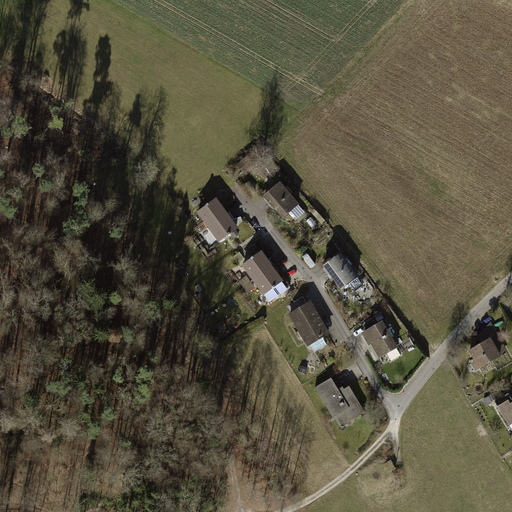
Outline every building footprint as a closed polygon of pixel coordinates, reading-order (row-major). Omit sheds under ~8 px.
[(277,182),(260,197),(281,220),(298,205),(277,182)] [(216,199),(197,212),(207,227),(226,214),(216,199)] [(226,214),(207,227),(218,242),(236,229),(226,214)] [(260,253),(241,266),(252,280),(270,267),(260,253)] [(338,291),(357,278),(338,253),(320,266),(338,291)] [(270,267),(252,280),(262,295),(280,282),(270,267)] [(310,302),(287,315),(306,348),(328,335),(310,302)] [(506,349),(491,321),(478,335),(482,342),(469,349),(474,358),(470,360),(475,370),(501,356),(499,353),(506,349)] [(381,323),(361,335),(376,361),(396,350),(381,323)] [(363,413),(347,384),(337,390),(329,378),(313,387),(330,418),(334,416),(340,426),(363,413)] [(511,396),(510,393),(494,402),(508,426),(511,423),(511,396)]
